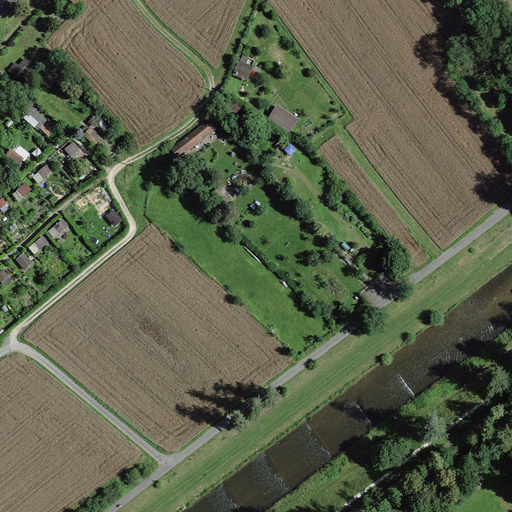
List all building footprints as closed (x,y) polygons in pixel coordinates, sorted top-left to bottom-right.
[(240,63),(235,75),(247,80),(251,68),(240,63)] [(45,122),(28,107),(22,114),(38,129),(45,122)] [(246,130),(249,127),(235,114),(234,117),(240,122),(238,123),(246,130)] [(290,131),(297,120),(290,115),(283,126),(290,131)] [(178,158),(214,130),(208,122),(172,150),(178,158)] [(123,220),(114,209),(106,216),(115,227),(123,220)] [(69,225),(63,218),(48,231),(54,238),(69,225)] [(49,242),(43,235),(29,247),(35,254),(49,242)] [(33,263),(24,253),(15,260),(25,270),(33,263)]
